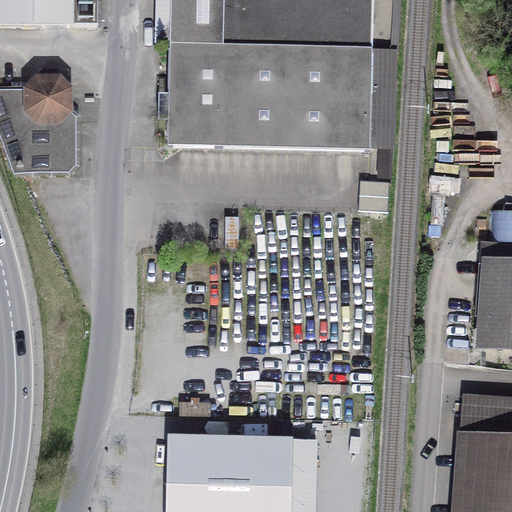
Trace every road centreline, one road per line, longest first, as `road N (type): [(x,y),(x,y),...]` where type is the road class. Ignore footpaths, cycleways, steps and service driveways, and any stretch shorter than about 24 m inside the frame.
road 1 (unclassified): [(75,511),(106,404),(126,0)]
road 2 (secondary): [(0,255),(18,369),(4,511)]
road 3 (unknown): [(414,511),(426,378)]
